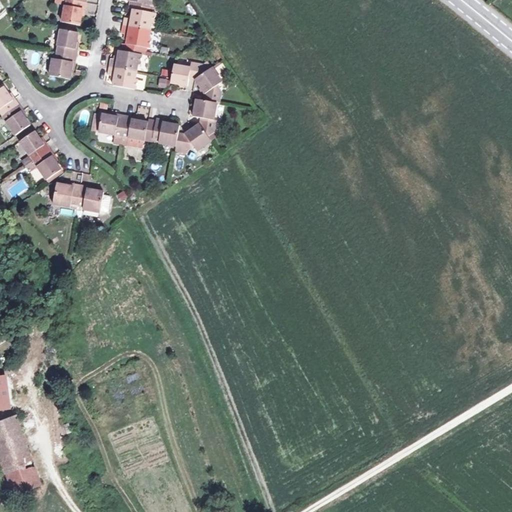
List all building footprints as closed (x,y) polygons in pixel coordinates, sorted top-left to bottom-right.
[(88,3),(70,0),(67,0),(63,22),(81,26),(83,17),(84,10),(86,10),(88,3)] [(157,14),(134,9),(132,19),(126,18),(124,26),(151,32),(152,24),(154,24),(157,14)] [(151,32),(124,26),(122,34),(129,35),(127,45),(150,49),(152,39),(150,38),(151,32)] [(80,33),(62,30),(57,53),(78,57),(79,50),(76,50),(78,43),(80,33)] [(111,67),(137,72),(139,65),(141,65),(143,55),(120,51),(118,60),(113,59),(111,67)] [(78,57),(57,53),(56,59),(54,59),(51,76),(71,80),(73,71),(74,63),(76,63),(78,57)] [(191,69),(175,66),(172,83),(188,86),(190,79),(196,80),(208,72),(203,66),(192,64),(191,69)] [(136,80),(137,72),(111,67),(109,75),(115,76),(113,86),(136,90),(138,81),(136,80)] [(213,69),(208,72),(196,80),(206,95),(205,101),(220,104),(221,104),(223,94),(219,87),(223,84),(213,69)] [(158,87),(169,89),(171,80),(160,78),(158,87)] [(0,111),(3,117),(20,105),(16,99),(14,101),(10,94),(4,87),(0,89),(0,111)] [(220,104),(205,101),(199,100),(196,117),(202,118),(200,125),(209,138),(216,133),(218,122),(217,121),(220,104)] [(20,105),(3,117),(17,135),(31,125),(26,118),(21,111),(24,110),(20,105)] [(112,116),(103,114),(103,116),(100,130),(99,132),(111,134),(109,144),(121,146),(127,116),(120,115),(120,118),(112,116)] [(100,130),(103,116),(98,115),(94,129),(100,130)] [(133,120),(133,117),(127,116),(121,146),(134,149),(136,139),(145,141),(148,123),(140,121),(133,120)] [(165,121),(157,119),(153,140),(160,142),(160,145),(177,147),(180,134),(181,126),(171,125),(164,123),(165,121)] [(209,138),(200,125),(186,135),(180,134),(177,147),(176,150),(188,152),(194,148),(198,153),(212,143),(209,138)] [(41,139),(35,131),(21,142),(30,155),(34,161),(51,149),(47,144),(45,145),(41,139)] [(55,154),(51,149),(34,161),(38,166),(47,180),(62,170),(57,163),(53,156),(55,154)] [(34,161),(30,155),(22,161),(25,167),(34,161)] [(38,166),(34,161),(25,167),(29,172),(38,166)] [(62,170),(47,180),(49,183),(64,173),(62,170)] [(78,207),(82,186),(75,185),(74,188),(67,186),(57,184),(52,205),(71,208),(71,206),(78,207)] [(88,187),(82,186),(78,207),(84,208),(84,211),(101,214),(101,213),(107,214),(109,212),(111,200),(110,197),(104,196),(105,193),(95,192),(87,190),(88,187)] [(121,202),(128,198),(124,191),(117,195),(121,202)] [(7,376),(0,377),(0,408),(11,407),(7,376)] [(17,417),(0,422),(0,453),(7,473),(33,463),(17,417)] [(41,485),(33,463),(7,473),(15,495),(41,485)]
